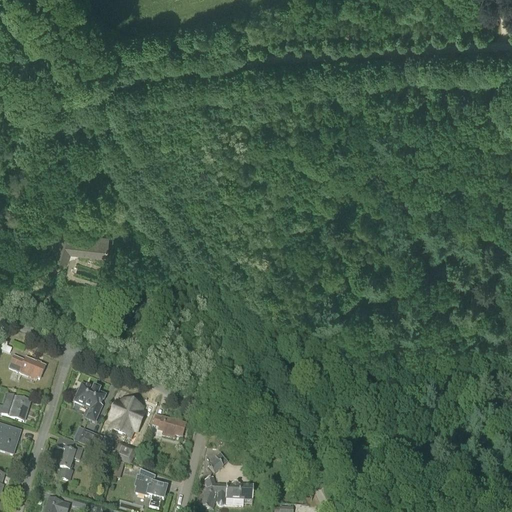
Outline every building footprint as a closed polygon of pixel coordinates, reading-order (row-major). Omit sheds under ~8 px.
[(106,257),(108,238),(76,234),(76,233),(61,228),(52,258),(66,262),(69,253),(106,257)] [(91,314),(94,303),(82,300),(79,310),(91,314)] [(24,362),(13,357),(8,369),(30,379),(31,377),(39,381),(44,367),(25,359),(24,362)] [(93,391),(81,386),(79,390),(78,390),(77,390),(76,391),(76,392),(75,393),(74,395),(74,396),(74,397),(74,399),(75,399),(74,403),(90,410),(86,420),(94,424),(101,408),(100,407),(104,397),(98,394),(99,392),(98,391),(97,393),(94,391),(94,390),(93,389),(93,391)] [(23,423),(30,403),(7,396),(0,415),(23,423)] [(115,421),(111,430),(130,437),(134,429),(135,429),(142,414),(140,413),(141,410),(135,408),(136,406),(129,403),(128,405),(122,403),(121,405),(119,404),(112,420),(115,421)] [(181,439),(185,426),(155,417),(152,427),(159,428),(157,432),(162,433),(162,436),(173,440),(174,437),(181,439)] [(0,452),(13,457),(20,433),(0,426),(0,452)] [(92,451),(98,437),(79,429),(73,443),(92,451)] [(79,462),(82,451),(76,449),(58,443),(56,449),(65,451),(59,469),(61,470),(57,479),(69,483),(72,473),(69,471),(72,460),(79,462)] [(120,446),(115,459),(129,465),(134,452),(120,446)] [(109,470),(113,461),(104,458),(101,467),(109,470)] [(213,475),(222,467),(215,458),(209,463),(211,465),(208,468),(213,475)] [(123,465),(116,463),(114,473),(121,475),(123,465)] [(154,478),(140,472),(139,478),(136,477),(133,488),(136,489),(134,496),(148,499),(148,497),(151,498),(148,508),(158,510),(161,500),(163,501),(163,500),(165,501),(167,493),(165,493),(166,489),(153,486),(154,478)] [(226,486),(214,486),(212,479),(204,482),(207,489),(201,508),(212,511),(215,502),(212,501),(213,500),(217,500),(216,503),(217,505),(218,507),(220,508),(222,507),(224,506),(225,504),(225,499),(252,501),(252,488),(239,487),(239,486),(231,485),(231,486),(226,486)] [(66,511),(68,507),(69,506),(61,503),(48,499),(44,511),(66,511)] [(99,511),(100,509),(73,501),(71,507),(88,511),(87,511),(99,511)]
